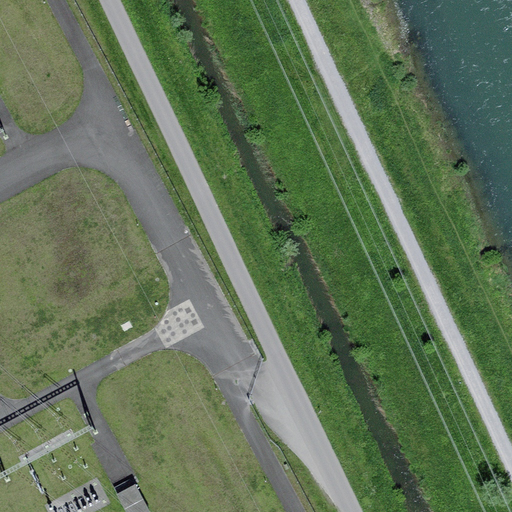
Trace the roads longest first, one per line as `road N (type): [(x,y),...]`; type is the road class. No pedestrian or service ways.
road 1 (unclassified): [(354,511),(109,0)]
road 2 (track): [(311,0),(511,435)]
